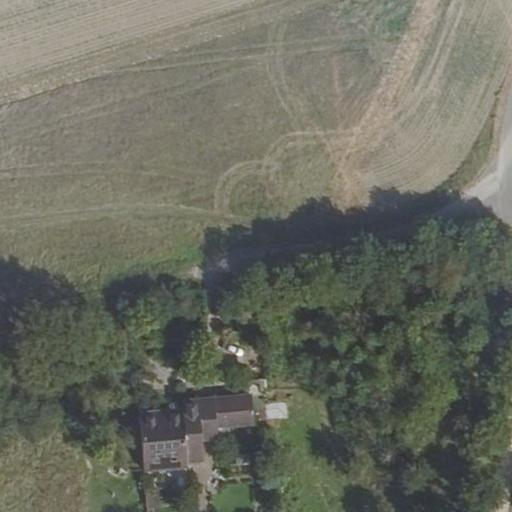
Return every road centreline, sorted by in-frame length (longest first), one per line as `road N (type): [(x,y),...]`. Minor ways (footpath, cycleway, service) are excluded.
road 1 (track): [(503,155),(467,204),(434,217),(0,315)]
road 2 (track): [(486,511),(511,368)]
